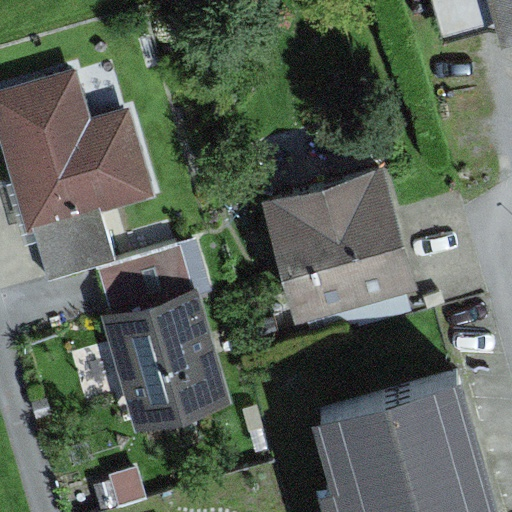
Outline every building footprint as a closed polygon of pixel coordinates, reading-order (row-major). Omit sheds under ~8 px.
[(511,0),(441,0),(449,28),(498,15),(502,31),(511,28),(511,0)] [(78,63),(0,86),(0,136),(26,226),(42,222),(55,265),(117,247),(107,213),(171,194),(143,100),(94,115),(78,63)] [(262,185),(295,301),(311,296),(321,331),(416,304),(408,273),(418,270),(384,151),(262,185)] [(192,238),(104,265),(117,308),(106,311),(142,427),(241,397),(192,238)] [(313,467),(326,511),(499,511),(452,352),(306,394),(326,463),(313,467)]
